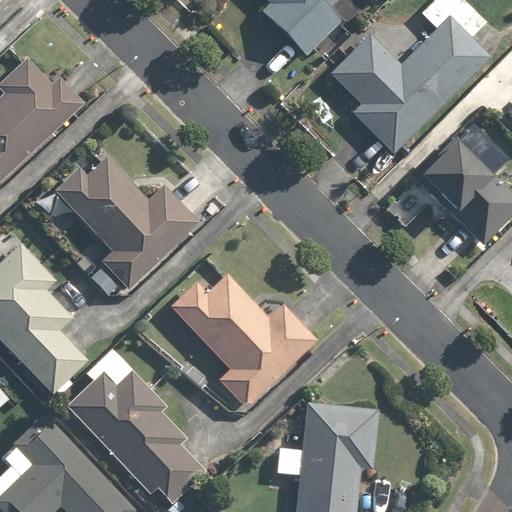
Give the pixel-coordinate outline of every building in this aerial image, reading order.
[(263,11),(303,55),(342,20),(330,6),(336,0),(262,0),(268,6),(263,11)] [(351,112),(392,154),(491,59),(470,38),(487,22),(465,0),(435,0),(421,14),(436,30),(401,64),(373,35),(331,75),(359,104),(351,112)] [(0,185),(86,104),(59,76),(50,84),(25,57),(0,81),(0,92),(1,93),(0,94),(0,185)] [(511,193),(458,137),(418,175),(482,242),(511,213),(511,193)] [(99,263),(127,292),(200,224),(164,185),(147,200),(107,157),(90,173),(83,166),(56,191),(112,251),(99,263)] [(403,168),(374,193),(384,205),(413,179),(403,168)] [(210,171),(180,198),(204,224),(233,197),(210,171)] [(409,187),(387,206),(406,227),(428,208),(409,187)] [(19,243),(0,261),(0,341),(52,396),(89,362),(60,331),(74,318),(48,290),(56,283),(19,243)] [(246,410),(318,341),(282,303),(268,317),(227,275),(207,294),(195,281),(168,307),(228,370),(218,380),(246,410)] [(167,407),(111,348),(84,374),(91,381),(64,406),(149,496),(156,489),(172,506),(208,472),(182,445),(188,440),(162,412),(167,407)] [(0,389),(0,406),(8,399),(0,389)] [(297,476),(293,511),(356,511),(360,471),(374,473),(380,410),(304,403),(300,449),(277,447),(275,474),(297,476)] [(135,511),(137,510),(43,414),(0,455),(0,456),(18,476),(0,493),(0,511),(55,511),(59,509),(62,511),(135,511)]
